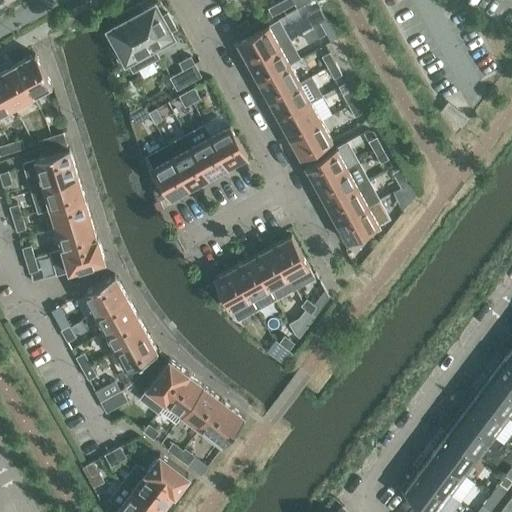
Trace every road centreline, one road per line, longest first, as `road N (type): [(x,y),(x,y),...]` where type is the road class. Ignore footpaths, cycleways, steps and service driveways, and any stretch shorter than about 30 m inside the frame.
road 1 (residential): [(184,0),(340,281)]
road 2 (residential): [(511,295),(359,495),(376,511)]
road 3 (residential): [(0,209),(33,304),(109,430)]
